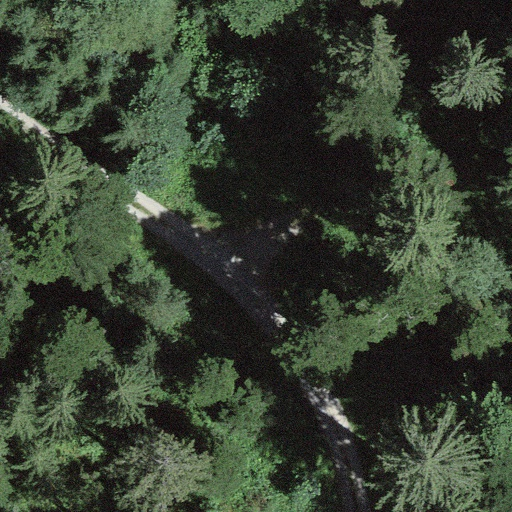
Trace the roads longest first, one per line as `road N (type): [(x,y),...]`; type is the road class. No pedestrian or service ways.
road 1 (track): [(0,116),(220,260),(297,347),(328,398),(359,511)]
road 2 (track): [(220,260),(511,153)]
